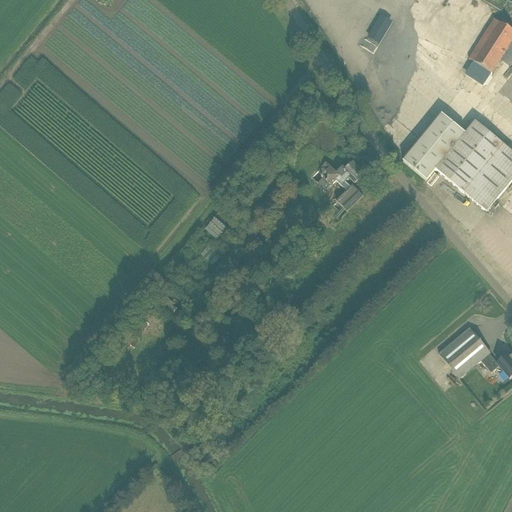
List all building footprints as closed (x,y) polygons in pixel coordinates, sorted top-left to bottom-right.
[(379,45),(392,23),(381,16),(368,39),(379,45)] [(473,63),(466,75),(476,81),(484,86),(499,62),(505,52),(511,41),(511,31),(494,20),(489,29),(469,60),(473,63)] [(426,182),(435,171),(465,135),(442,116),(403,163),(426,182)] [(465,135),(435,171),(487,213),(492,207),(495,210),(499,205),(495,202),(511,182),(511,153),(475,123),(465,135)] [(323,178),(318,183),(326,192),(336,181),(347,192),(351,188),(346,183),(349,179),(355,184),(364,175),(353,164),(346,171),(343,168),(336,174),(326,164),(318,172),(323,177),(322,178),(323,178)] [(207,231),(220,240),(233,221),(219,212),(207,231)] [(243,245),(252,253),(255,250),(254,250),(262,243),(264,237),(260,233),(254,235),(247,242),(246,241),(243,245)] [(499,368),(509,380),(511,377),(511,356),(510,354),(497,365),(489,355),(490,355),(469,330),(439,356),(459,380),(481,362),(491,374),(499,368)]
